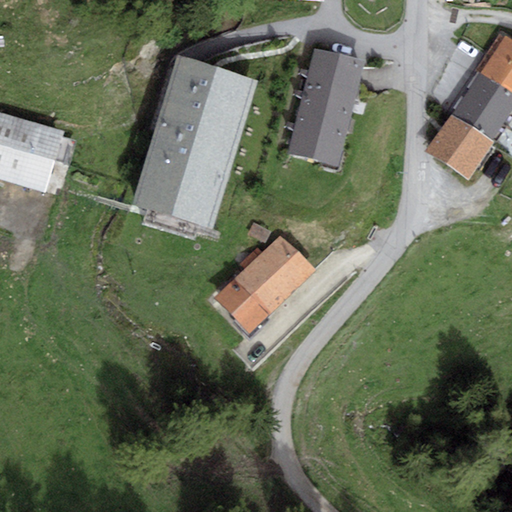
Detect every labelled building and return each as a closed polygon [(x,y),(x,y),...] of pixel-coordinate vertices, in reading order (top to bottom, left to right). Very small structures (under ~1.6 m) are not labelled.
[(511,115),(511,40),(504,35),(427,153),(470,181),(511,115)] [(364,61),(314,48),(287,154),(337,166),(364,61)] [(258,81),(178,56),(132,205),(212,230),(258,81)] [(65,132),(0,113),(0,179),(47,194),(65,132)] [(315,270),(280,234),(215,298),(250,334),(315,270)]
